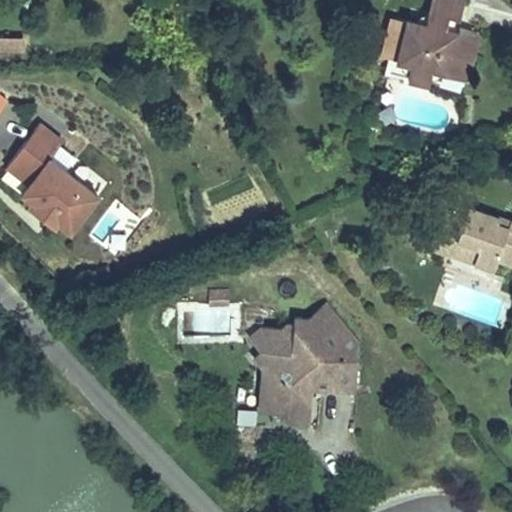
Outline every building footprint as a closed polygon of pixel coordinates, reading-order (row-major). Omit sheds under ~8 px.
[(0,0),(0,13),(2,15),(8,0),(0,0)] [(445,94),(456,51),(435,45),(434,51),(419,47),(423,34),(435,37),(440,15),(412,7),(404,37),(376,30),(364,72),(386,78),(383,90),(415,98),(417,87),(445,94)] [(346,67),(364,72),(376,30),(356,25),(346,67)] [(0,48),(24,49),(25,32),(0,30),(0,48)] [(89,197),(39,156),(53,139),(29,119),(0,153),(0,166),(19,182),(9,193),(22,203),(17,209),(43,230),(48,224),(59,233),(89,197)] [(511,233),(457,212),(443,248),(469,258),(463,274),(481,281),(487,266),(511,275),(511,233)] [(469,258),(443,248),(437,264),(463,274),(469,258)] [(273,404),(285,396),(297,397),(336,401),(341,352),(310,316),(292,332),(272,330),(271,338),(247,337),(237,345),(250,357),(241,366),(250,375),(246,419),(271,421),(270,433),(294,435),(295,421),(273,404)] [(273,404),(295,421),(297,397),(285,396),(273,404)]
